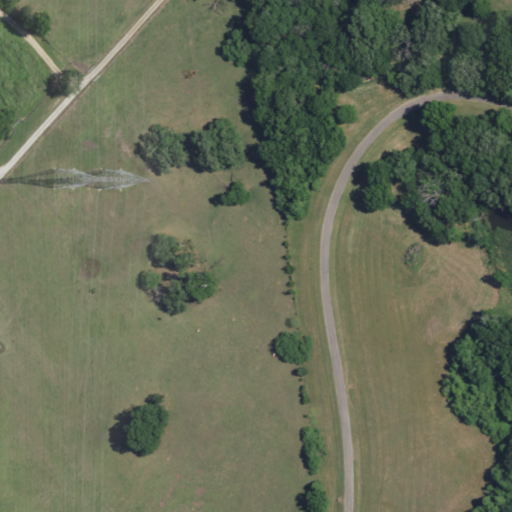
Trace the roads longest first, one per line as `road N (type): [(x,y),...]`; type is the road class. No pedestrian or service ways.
road 1 (residential): [(511,100),(441,94),(377,117),(327,209),(351,511)]
road 2 (residential): [(160,0),(0,173)]
